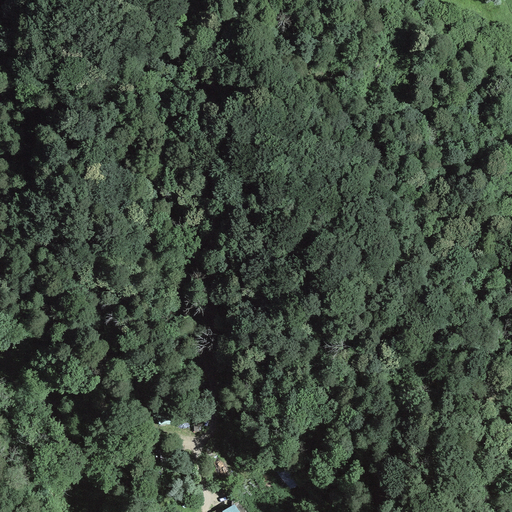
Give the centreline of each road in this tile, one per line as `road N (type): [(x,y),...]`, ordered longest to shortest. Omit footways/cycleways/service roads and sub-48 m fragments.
road 1 (track): [(154,236),(176,265),(212,386),(214,417),(199,469),(209,494)]
road 2 (track): [(234,1),(204,106),(153,193),(154,236)]
